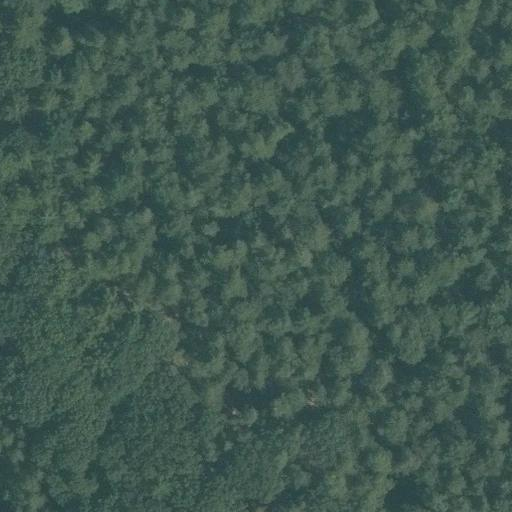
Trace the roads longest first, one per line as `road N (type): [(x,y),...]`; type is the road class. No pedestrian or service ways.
road 1 (track): [(370,0),(511,400)]
road 2 (track): [(81,511),(0,337)]
